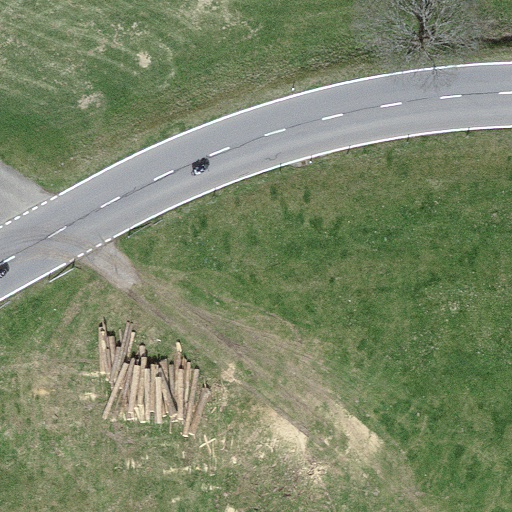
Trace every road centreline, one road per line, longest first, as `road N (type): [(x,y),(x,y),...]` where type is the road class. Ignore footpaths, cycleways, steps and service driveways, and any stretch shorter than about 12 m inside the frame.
road 1 (secondary): [(0,262),(145,183),(258,137),(367,108),(511,92)]
road 2 (track): [(397,511),(62,227)]
